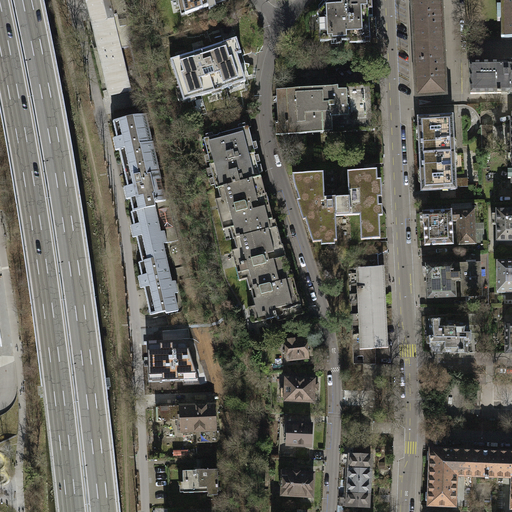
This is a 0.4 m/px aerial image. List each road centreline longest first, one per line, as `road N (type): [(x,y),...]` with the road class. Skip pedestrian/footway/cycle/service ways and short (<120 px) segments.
road 1 (residential): [(145,511),(120,204),(72,0)]
road 2 (motorway): [(103,511),(62,185),(27,0)]
road 3 (motorway): [(0,24),(72,511)]
road 4 (residential): [(387,0),(405,350),(412,364)]
road 5 (residential): [(279,27),(264,119),(325,304)]
road 6 (residential): [(325,304),(338,399),(332,511)]
